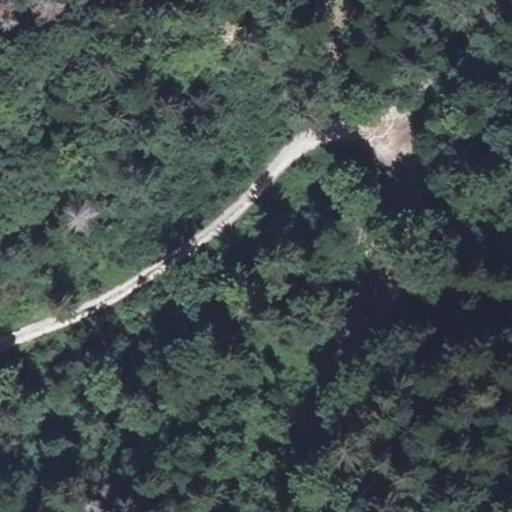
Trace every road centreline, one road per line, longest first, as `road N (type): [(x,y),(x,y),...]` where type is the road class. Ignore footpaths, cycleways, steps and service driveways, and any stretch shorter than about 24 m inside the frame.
road 1 (track): [(0,345),(112,296),(189,249),(288,155),(383,126)]
road 2 (track): [(383,126),(338,64),(246,47),(0,45)]
road 3 (track): [(383,126),(395,156),(397,221),(313,511)]
